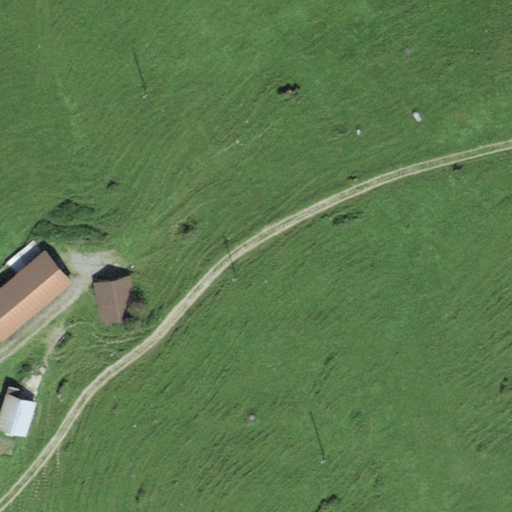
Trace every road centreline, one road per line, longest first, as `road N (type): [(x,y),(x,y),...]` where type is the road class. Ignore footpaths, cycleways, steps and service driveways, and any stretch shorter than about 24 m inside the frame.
road 1 (track): [(57,445),(90,391),(150,343),(229,258),(325,203),(511,143)]
road 2 (track): [(0,357),(94,275)]
